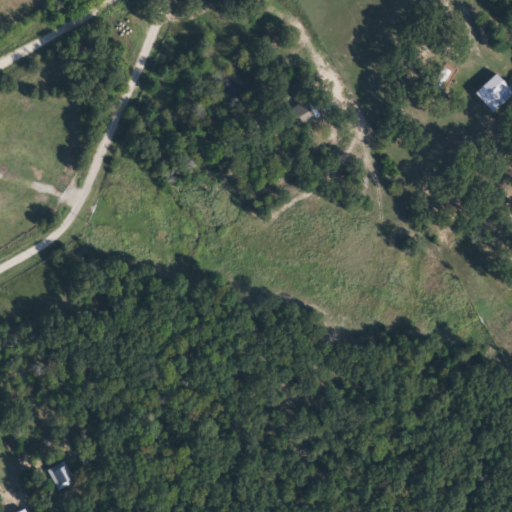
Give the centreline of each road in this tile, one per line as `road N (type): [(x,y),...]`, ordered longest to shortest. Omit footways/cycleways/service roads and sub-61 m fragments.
road 1 (residential): [(354,138),(259,449)]
road 2 (residential): [(163,0),(81,192),(49,230),(0,258)]
road 3 (residential): [(501,256),(354,138)]
road 4 (residential): [(296,0),(357,114),(354,138)]
